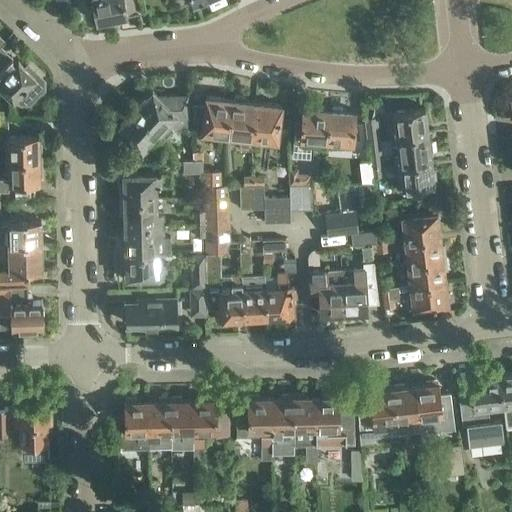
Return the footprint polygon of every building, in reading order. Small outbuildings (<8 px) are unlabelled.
[(91,0),(96,21),(138,13),(135,0),(91,0)] [(0,89),(1,88),(14,101),(16,97),(22,102),(29,102),(42,89),(43,80),(28,65),(26,67),(18,59),(15,63),(11,59),(12,57),(11,56),(6,62),(0,56),(0,89)] [(144,95),(133,107),(159,132),(165,137),(175,127),(178,129),(188,129),(187,94),(157,95),(152,89),(145,96),(144,95)] [(204,105),(192,103),(193,121),(202,122),(201,131),(226,134),(230,99),(205,96),(204,105)] [(230,99),(226,134),(240,136),(239,147),(250,149),(251,137),(255,101),(244,100),(244,97),(235,96),(235,99),(230,99)] [(277,140),(281,104),(255,101),(251,137),(277,140)] [(141,151),(159,132),(133,107),(121,119),(123,120),(116,127),(122,132),(122,157),(141,157),(141,151)] [(292,142),(292,156),(310,158),(311,144),(326,145),(328,108),(302,107),(301,119),(294,118),(292,142)] [(332,109),(328,108),(326,145),(352,146),(355,110),(340,109),(340,107),(332,107),(332,109)] [(387,112),(390,136),(427,132),(426,120),(428,120),(427,110),(424,110),(424,107),(392,111),(387,112)] [(376,117),(365,118),(367,140),(378,139),(376,117)] [(41,158),(41,142),(38,142),(38,134),(6,135),(6,120),(0,120),(0,144),(6,144),(7,159),(41,158)] [(427,132),(390,136),(394,164),(430,160),(429,150),(432,150),(431,140),(428,141),(427,132)] [(192,147),(192,159),(202,159),(202,147),(192,147)] [(369,158),(370,161),(370,167),(381,166),(380,157),(369,158)] [(0,159),(0,186),(8,186),(8,183),(39,183),(39,174),(42,174),(41,158),(7,159),(0,159)] [(192,159),(182,159),(183,171),(203,171),(203,168),(202,159),(192,159)] [(432,171),(430,160),(394,164),(397,189),(402,188),(402,189),(433,185),(433,181),(435,181),(434,171),(432,171)] [(372,182),(372,177),(370,167),(370,161),(359,162),(361,183),(368,183),(372,182)] [(382,176),(381,166),(370,167),(372,177),(382,176)] [(203,168),(203,171),(203,186),(219,186),(219,168),(203,168)] [(298,169),(289,169),(289,184),(291,184),(310,183),(310,173),(298,173),(298,169)] [(123,182),(118,182),(119,198),(156,197),(155,183),(170,183),(169,172),(155,173),(155,172),(122,173),(123,182)] [(263,175),(252,176),(253,185),(263,184),(263,175)] [(243,176),(243,185),(250,185),(253,185),(252,176),(243,176)] [(344,183),(337,184),(339,198),(370,194),(368,183),(361,183),(344,183)] [(251,208),(263,208),(263,197),(263,184),(253,185),(250,185),(251,208)] [(288,184),(289,196),(288,196),(289,209),(300,209),(299,184),(288,184)] [(310,201),(310,184),(299,184),(300,209),(311,208),(310,201)] [(203,197),(223,196),(223,185),(219,186),(203,186),(203,197)] [(250,185),(243,185),(238,185),(239,208),(251,208),(250,185)] [(370,194),(339,198),(340,210),(348,209),(371,206),(370,194)] [(227,196),(223,196),(203,197),(204,208),(227,208),(227,196)] [(264,222),(289,221),(289,209),(288,196),(263,197),(263,208),(264,222)] [(123,214),(124,225),(161,224),(161,211),(156,211),(156,197),(119,198),(119,214),(123,214)] [(204,208),(204,210),(204,220),(228,219),(227,208),(204,208)] [(327,236),(351,233),(348,209),(340,210),(324,212),(327,236)] [(193,211),(194,223),(204,223),(204,220),(204,210),(193,211)] [(401,215),(404,238),(440,234),(437,211),(424,212),(424,210),(408,212),(408,214),(401,215)] [(40,219),(0,219),(0,243),(40,243),(40,219)] [(204,220),(204,223),(204,231),(228,230),(228,219),(204,220)] [(204,235),(204,231),(204,223),(194,223),(194,235),(204,235)] [(124,236),(120,237),(120,252),(157,251),(170,251),(170,236),(161,236),(161,226),(161,224),(124,225),(124,227),(124,236)] [(204,231),(204,235),(205,242),(205,253),(219,252),(225,252),(225,242),(229,242),(228,230),(204,231)] [(352,245),(376,242),(375,232),(374,230),(351,233),(352,245)] [(375,232),(376,242),(386,240),(385,231),(375,232)] [(441,245),(440,234),(404,238),(407,261),(445,257),(444,244),(441,245)] [(262,239),(262,250),(285,250),(285,238),(262,239)] [(387,251),(386,240),(376,242),(377,252),(387,251)] [(9,256),(9,271),(0,270),(0,284),(26,284),(27,284),(27,271),(41,271),(40,243),(0,243),(0,244),(1,244),(2,256),(9,256)] [(157,265),(157,251),(120,252),(121,268),(125,268),(125,277),(158,276),(172,275),(172,264),(157,265)] [(206,286),(206,309),(215,308),(215,307),(219,307),(218,289),(220,289),(219,252),(205,253),(206,272),(206,275),(206,286)] [(445,257),(407,261),(409,284),(445,280),(444,269),(447,269),(445,257)] [(341,267),(341,268),(343,315),(355,314),(355,310),(367,310),(366,303),(378,302),(375,260),(365,261),(365,266),(341,267)] [(250,262),(239,262),(240,275),(241,275),(243,317),(266,316),(264,286),(264,276),(251,277),(250,262)] [(343,315),(341,268),(308,270),(309,293),(318,292),(320,313),(331,312),(332,316),(343,315)] [(206,272),(192,272),(193,287),(195,287),(206,286),(206,275),(206,272)] [(277,285),(264,286),(266,316),(294,314),(292,284),(288,285),(287,272),(276,272),(277,285)] [(219,307),(215,307),(215,308),(215,319),(243,317),(241,275),(240,275),(230,275),(220,275),(220,289),(218,289),(219,307)] [(390,276),(380,278),(382,287),(392,286),(390,276)] [(445,280),(409,284),(392,286),(382,287),(384,307),(394,306),(393,295),(411,293),(412,307),(419,306),(420,309),(435,307),(435,304),(448,303),(445,280)] [(27,293),(26,284),(0,284),(0,326),(43,326),(42,300),(31,300),(31,293),(27,293)] [(206,309),(206,286),(195,287),(193,287),(190,287),(190,310),(206,310),(206,309)] [(125,318),(126,318),(126,323),(141,323),(141,325),(160,324),(160,322),(175,322),(175,311),(181,310),(180,298),(139,299),(139,301),(126,301),(126,305),(125,305),(122,307),(122,317),(125,318)] [(511,373),(499,375),(502,403),(505,427),(511,425),(511,373)] [(487,405),(502,403),(499,375),(471,379),(472,389),(458,391),(462,424),(466,424),(469,445),(503,441),(500,419),(489,420),(487,405)] [(415,385),(420,430),(420,432),(454,428),(452,408),(441,409),(437,382),(436,383),(436,379),(426,381),(426,384),(415,385)] [(403,383),(392,384),(397,432),(420,430),(415,385),(404,386),(403,383)] [(370,390),(371,403),(357,404),(361,442),(377,440),(376,437),(398,435),(397,432),(392,384),(381,386),(381,389),(370,390)] [(304,393),(292,394),(293,444),(305,443),(306,462),(316,462),(315,396),(304,397),(304,393)] [(317,462),(316,444),(354,443),(353,406),(338,406),(338,396),(336,396),(336,393),(326,393),(326,396),(315,396),(316,462),(317,462)] [(247,411),(235,412),(236,435),(260,434),(261,444),(261,459),(271,459),(272,452),(271,444),(270,397),(259,398),(259,394),(249,395),(249,398),(247,398),(247,411)] [(281,397),(270,397),(271,444),(272,452),(293,451),(293,444),(292,394),(281,394),(281,397)] [(193,446),(192,399),(181,400),(181,396),(169,397),(170,445),(182,445),(183,446),(193,446)] [(203,399),(192,399),(193,446),(204,445),(203,429),(213,429),(213,435),(228,435),(227,411),(215,411),(215,399),(213,399),(213,396),(203,396),(203,399)] [(121,448),(148,447),(147,400),(136,401),(135,397),(126,398),(126,401),(124,401),(124,413),(115,414),(115,429),(120,429),(121,448)] [(170,447),(170,445),(169,397),(158,397),(158,400),(147,400),(148,447),(170,447)] [(49,470),(48,439),(45,439),(45,421),(48,421),(48,406),(24,407),(24,403),(12,403),(12,408),(8,408),(8,407),(0,406),(0,432),(8,432),(8,429),(20,429),(21,440),(22,440),(22,456),(44,456),(45,470),(49,470)] [(448,469),(463,467),(461,443),(445,445),(448,469)] [(193,488),(181,489),(181,502),(193,502),(193,488)] [(233,511),(246,511),(247,497),(234,498),(233,511)]
